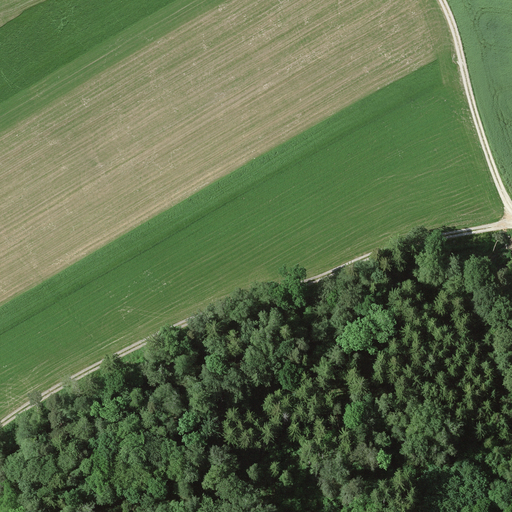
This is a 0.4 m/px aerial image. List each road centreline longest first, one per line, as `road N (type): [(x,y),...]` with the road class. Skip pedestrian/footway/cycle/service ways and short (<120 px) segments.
road 1 (track): [(511,221),(390,249),(179,324),(0,426)]
road 2 (track): [(511,259),(464,285),(394,341),(213,424),(132,503)]
road 3 (track): [(442,0),(511,208)]
